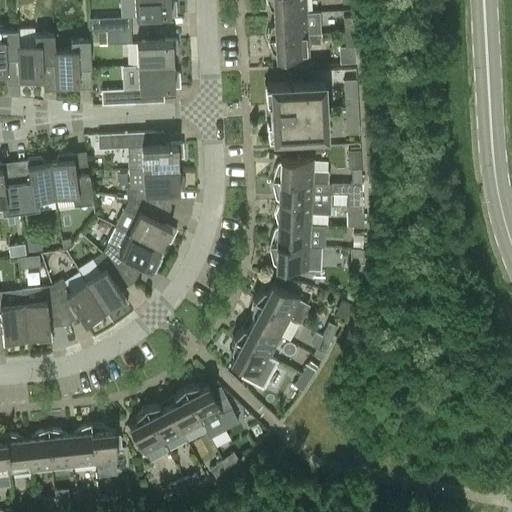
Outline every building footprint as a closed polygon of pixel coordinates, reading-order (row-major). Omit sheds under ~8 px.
[(169,0),(133,0),(135,16),(163,14),(163,15),(175,14),(175,0),(169,0)] [(306,12),(305,0),(266,0),(268,5),(273,7),(273,14),(306,12)] [(269,22),(266,35),(307,33),(319,33),(320,33),(319,11),(306,12),(273,14),(273,20),(269,22)] [(105,18),(106,30),(131,28),(130,16),(105,18)] [(343,17),(344,31),(354,30),(353,16),(343,17)] [(18,56),(18,44),(17,28),(0,29),(0,79),(7,79),(6,57),(18,56)] [(132,40),(131,28),(106,30),(107,43),(132,40)] [(354,46),(354,30),(344,31),(345,46),(354,46)] [(28,84),(43,83),(42,62),(54,61),(54,48),(53,33),(34,34),(34,43),(18,44),(18,56),(19,79),(25,79),(28,84)] [(307,33),(266,35),(270,48),(275,51),(275,57),(308,55),(307,43),(320,43),(319,33),(307,33)] [(54,61),(55,84),(61,84),(65,89),(79,88),(78,67),(90,66),(89,37),(70,39),(71,47),(54,48),(54,61)] [(136,41),(137,64),(172,63),(172,53),(177,53),(177,39),(164,39),(164,40),(136,41)] [(172,63),(137,64),(138,88),(162,87),(167,86),(167,87),(179,86),(178,72),(173,72),(172,63)] [(343,79),(347,133),(359,133),(356,79),(343,79)] [(267,137),(326,134),(323,80),(264,83),(265,101),(268,101),(268,119),(266,119),(267,137)] [(133,88),(122,88),(100,89),(101,103),(101,104),(134,103),(134,102),(134,101),(133,88)] [(153,130),(96,132),(97,147),(127,145),(128,168),(178,166),(177,157),(182,156),(182,142),(169,143),(153,144),(153,130)] [(55,160),(51,160),(55,196),(72,193),(73,202),(92,200),(88,171),(75,173),(72,152),(58,154),(55,160)] [(29,180),(17,181),(21,209),(39,207),(37,198),(55,196),(51,160),(44,161),(40,157),(26,158),(29,180)] [(275,167),(271,179),(311,181),(312,159),(280,157),(279,164),(275,167)] [(2,212),(21,209),(17,181),(4,183),(1,162),(0,161),(0,203),(1,203),(2,212)] [(126,198),(128,198),(138,200),(138,191),(172,190),(184,190),(183,175),(178,176),(178,166),(128,168),(129,186),(126,186),(126,198)] [(352,168),(352,182),(361,182),(361,168),(352,168)] [(329,204),(330,193),(330,182),(311,181),(271,179),(274,192),(278,195),(278,201),(310,203),(329,204)] [(344,204),(362,204),(363,186),(344,185),(344,204)] [(115,225),(128,232),(128,231),(160,248),(164,239),(169,241),(176,229),(144,213),(150,201),(138,201),(138,200),(128,198),(115,225)] [(310,224),(310,203),(278,201),(277,203),(276,203),(274,212),(276,220),(277,221),(277,222),(310,224)] [(359,224),(359,211),(338,210),(335,216),(338,223),(359,224)] [(310,224),(277,222),(277,225),(273,226),(268,244),(309,246),(324,246),(325,225),(310,224)] [(128,232),(120,248),(107,241),(101,253),(117,266),(122,255),(143,265),(143,266),(154,271),(161,259),(156,256),(160,248),(128,231),(128,232)] [(308,268),(309,246),(268,244),(272,262),(275,264),(275,267),(308,268)] [(351,248),(351,262),(360,262),(360,248),(351,248)] [(100,270),(85,280),(104,310),(112,305),(115,309),(127,301),(121,291),(120,291),(107,271),(117,266),(101,253),(93,258),(100,270)] [(61,277),(51,284),(59,303),(68,297),(81,317),(80,317),(87,327),(99,319),(96,315),(104,310),(85,280),(69,290),(61,277)] [(309,304),(299,299),(300,298),(270,282),(267,288),(262,288),(253,298),(289,317),(300,322),(309,304)] [(46,304),(59,303),(51,284),(21,287),(23,301),(22,302),(26,337),(36,336),(36,341),(51,340),(49,327),(46,304)] [(278,337),(289,317),(253,298),(250,311),(253,315),(249,322),(278,337)] [(17,338),(26,337),(22,302),(0,303),(0,312),(2,332),(3,345),(17,343),(17,338)] [(327,321),(321,335),(330,340),(336,325),(327,321)] [(269,355),(278,337),(249,322),(247,326),(242,326),(233,336),(269,355)] [(324,352),(330,340),(321,335),(315,347),(324,352)] [(259,375),(269,355),(233,336),(230,349),(233,354),(229,360),(259,375)] [(309,359),(300,373),(308,378),(317,365),(309,359)] [(301,389),(308,378),(300,373),(292,384),(301,389)] [(226,396),(216,401),(206,383),(201,386),(196,383),(183,386),(202,422),(221,412),(225,418),(235,413),(226,396)] [(183,432),(202,422),(183,386),(173,395),(173,400),(168,403),(183,432)] [(157,403),(144,406),(163,442),(183,432),(168,403),(162,406),(157,403)] [(144,452),(163,442),(144,406),(135,415),(134,420),(129,423),(144,452)] [(75,432),(69,432),(72,465),(94,463),(89,422),(77,427),(75,432)] [(90,422),(89,422),(94,463),(116,460),(113,428),(106,428),(103,424),(90,422)] [(32,436),(26,437),(29,470),(51,468),(46,427),(35,432),(32,436)] [(47,427),(46,427),(51,468),(72,465),(69,432),(63,433),(60,429),(47,427)] [(0,473),(8,472),(4,431),(0,433),(0,473)] [(17,434),(4,431),(8,472),(29,470),(26,437),(20,438),(17,434)] [(232,450),(220,458),(226,467),(238,458),(232,450)] [(214,475),(226,467),(220,458),(209,467),(214,475)] [(195,471),(182,477),(185,486),(199,481),(195,471)] [(188,494),(185,486),(182,477),(168,483),(175,499),(188,494)] [(114,506),(113,496),(98,498),(99,508),(114,506)] [(56,511),(55,501),(55,500),(43,501),(43,511),(56,511)] [(69,500),(55,501),(56,511),(63,511),(70,511),(69,500)]
